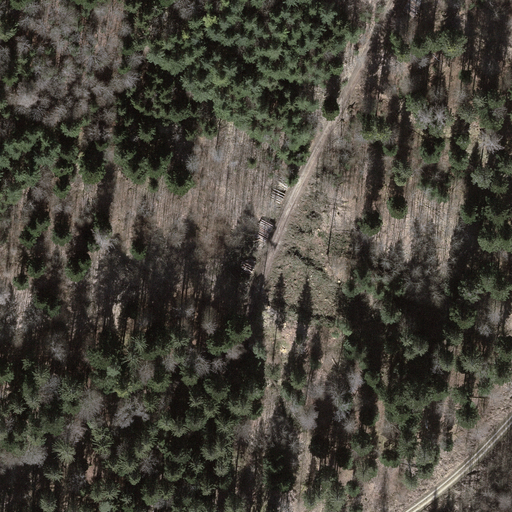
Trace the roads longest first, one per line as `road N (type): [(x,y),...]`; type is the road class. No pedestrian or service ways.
road 1 (track): [(150,511),(299,182),(396,0)]
road 2 (track): [(511,418),(408,511)]
